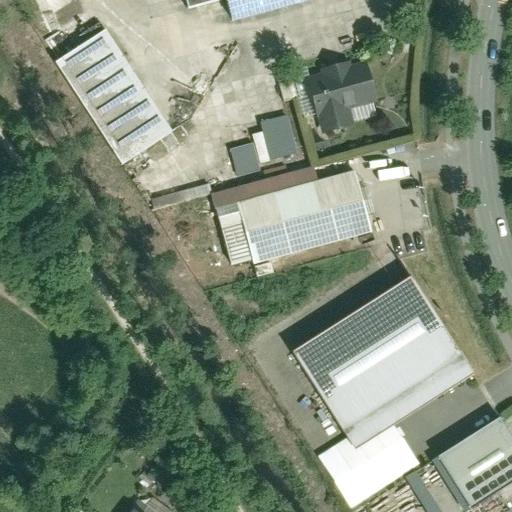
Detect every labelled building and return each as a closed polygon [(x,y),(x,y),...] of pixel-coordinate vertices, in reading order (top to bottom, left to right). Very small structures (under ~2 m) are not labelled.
[(305,0),(180,0),(185,16),(223,6),(229,23),(306,3),(305,0)] [(105,34),(56,66),(122,166),(170,135),(105,34)] [(373,100),(364,67),(309,82),(318,115),(320,114),(324,132),(349,125),(344,108),(373,100)] [(229,149),(234,172),(298,157),(287,115),(259,122),(261,132),(251,134),(253,143),(229,149)] [(320,171),(214,200),(234,275),(373,237),(356,176),(323,185),(320,171)] [(464,376),(404,281),(301,346),(361,441),(464,376)] [(511,482),(511,439),(498,418),(436,459),(469,510),(511,482)] [(121,511),(164,511),(141,495),(133,506),(128,503),(121,511)]
